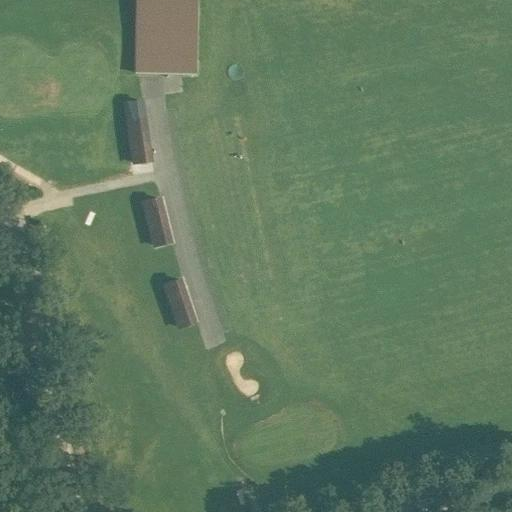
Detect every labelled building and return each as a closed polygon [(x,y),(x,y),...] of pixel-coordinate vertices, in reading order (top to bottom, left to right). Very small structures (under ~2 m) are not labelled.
[(196,0),(138,0),(137,74),(181,74),(196,75),(196,0)] [(124,101),(127,119),(150,116),(147,98),(124,101)] [(127,119),(134,161),(156,158),(150,116),(127,119)] [(143,207),(154,248),(174,242),(163,201),(143,207)] [(183,280),(165,287),(182,331),(200,324),(183,280)]
